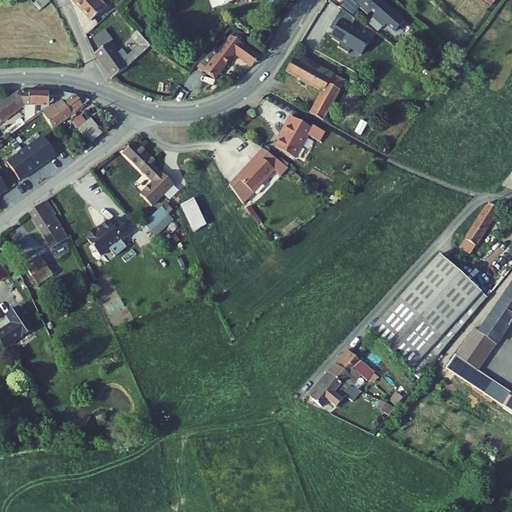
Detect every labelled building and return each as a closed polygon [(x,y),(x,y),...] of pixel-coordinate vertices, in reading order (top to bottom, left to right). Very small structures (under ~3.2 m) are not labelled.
[(47,0),(37,0),(32,4),(39,12),(50,3),(47,0)] [(75,0),(93,20),(102,12),(105,5),(100,0),(75,0)] [(349,0),(342,10),(345,12),(355,20),(362,10),(371,17),(372,14),(376,17),(374,19),(386,27),(387,25),(396,33),(407,20),(382,0),(349,0)] [(484,0),(481,6),(492,14),(501,0),(484,0)] [(355,20),(345,12),(336,27),(340,29),(334,38),(337,40),(335,42),(343,47),(341,50),(351,57),(354,52),(365,58),(373,45),(363,39),(364,37),(354,31),(359,23),(355,20)] [(97,32),(91,34),(94,43),(100,42),(97,32)] [(119,53),(112,43),(95,54),(112,80),(150,47),(138,32),(132,37),(140,46),(128,54),(125,49),(119,53)] [(197,69),(215,82),(235,55),(253,68),(261,58),(232,37),(224,47),(225,48),(213,64),(206,59),(197,69)] [(224,47),(220,44),(206,59),(213,64),(225,48),(224,47)] [(325,92),(312,115),(325,123),(346,84),(298,56),(288,73),(325,92)] [(40,115),(42,113),(61,100),(62,100),(63,95),(21,92),(10,100),(6,95),(0,99),(0,120),(1,122),(23,108),(24,109),(38,107),(40,110),(38,112),(40,115)] [(42,113),(43,114),(55,130),(74,117),(73,115),(89,103),(63,95),(62,100),(61,100),(42,113)] [(312,115),(312,116),(325,124),(325,123),(312,115)] [(287,126),(289,127),(282,140),(277,149),(296,160),(310,136),(320,143),(325,134),(314,128),(314,129),(292,117),(287,126)] [(11,134),(26,124),(23,119),(8,129),(11,134)] [(79,129),(92,147),(105,136),(91,120),(79,129)] [(289,127),(287,126),(280,139),(282,140),(289,127)] [(47,138),(10,164),(23,182),(60,157),(47,138)] [(125,155),(154,184),(142,196),(154,208),(176,187),(155,167),(157,164),(144,149),(140,152),(135,146),(125,155)] [(291,171),(266,152),(254,163),(256,165),(240,180),(231,189),(243,205),(278,171),(284,178),(291,171)] [(100,162),(108,174),(117,167),(109,155),(100,162)] [(256,165),(254,163),(238,179),(240,180),(256,165)] [(0,175),(0,198),(11,191),(0,175)] [(194,234),(202,230),(205,229),(194,202),(182,207),(194,234)] [(32,214),(55,249),(70,239),(47,204),(32,214)] [(492,207),(468,243),(478,249),(501,213),(492,207)] [(168,210),(149,226),(155,234),(175,218),(168,210)] [(129,217),(135,224),(140,220),(134,213),(129,217)] [(95,227),(84,235),(100,254),(110,246),(111,247),(121,239),(130,232),(117,217),(110,222),(108,219),(96,229),(95,227)] [(124,242),(121,239),(111,247),(114,250),(124,242)] [(468,243),(465,246),(475,253),(478,249),(468,243)] [(0,254),(0,283),(12,278),(2,254),(0,254)] [(29,266),(39,285),(55,276),(44,257),(29,266)] [(438,260),(372,342),(421,381),(488,299),(438,260)] [(473,333),(455,360),(481,377),(511,331),(511,332),(511,286),(479,337),(473,333)] [(0,333),(0,335),(8,349),(36,332),(24,310),(11,316),(15,324),(0,333)] [(351,353),(332,376),(344,387),(353,391),(364,378),(372,384),(378,377),(351,353)] [(455,360),(446,372),(500,408),(508,396),(481,377),(455,360)] [(332,376),(312,398),(326,409),(327,408),(331,412),(340,402),(342,404),(353,391),(344,387),(332,376)] [(399,404),(404,396),(397,391),(392,399),(399,404)] [(511,398),(508,396),(500,408),(505,411),(511,416),(511,415),(511,398)] [(385,406),(380,411),(391,421),(398,412),(385,406)]
